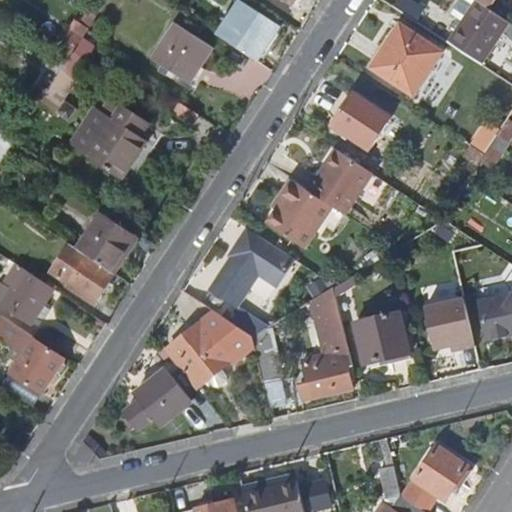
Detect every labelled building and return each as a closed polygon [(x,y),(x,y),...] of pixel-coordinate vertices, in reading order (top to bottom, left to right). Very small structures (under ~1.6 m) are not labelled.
[(407,0),(399,0),(394,9),(418,24),(425,12),(407,0)] [(457,34),(450,45),(482,66),(510,23),(485,8),(474,0),(463,0),(452,17),(458,21),(451,30),(457,34)] [(241,3),(219,37),(223,40),(244,55),(257,63),(280,29),(241,3)] [(75,21),(57,48),(72,57),(84,39),(98,18),(89,12),(81,26),(75,21)] [(213,48),(172,21),(148,57),(189,84),(213,48)] [(400,27),(372,70),(413,96),(441,54),(400,27)] [(32,95),(13,124),(23,131),(42,103),(32,95)] [(391,119),(353,95),(333,126),(370,151),(391,119)] [(121,179),(156,128),(111,99),(89,132),(101,141),(90,157),(121,179)] [(0,164),(14,143),(0,134),(0,164)] [(491,151),(487,158),(484,162),(493,168),(510,143),(501,136),(491,151)] [(470,148),(487,158),(491,151),(475,141),(470,148)] [(464,157),(480,168),(484,162),(487,158),(470,148),(464,157)] [(375,175),(338,150),(309,192),(335,208),(346,215),(347,216),(375,175)] [(309,192),(293,181),(280,200),(285,202),(270,226),(308,250),(335,208),(309,192)] [(101,217),(82,247),(118,271),(138,241),(101,217)] [(279,288),(297,261),(248,229),(239,244),(241,245),(211,292),(238,310),(260,276),(279,288)] [(53,276),(96,305),(118,271),(82,247),(75,243),(53,276)] [(22,276),(3,305),(31,325),(54,290),(20,268),(17,272),(22,276)] [(511,294),(480,301),(489,340),(511,335),(511,294)] [(460,347),(476,344),(470,317),(465,296),(426,305),(436,348),(459,342),(460,347)] [(232,324),(255,338),(269,330),(240,311),(232,324)] [(217,314),(167,351),(198,390),(213,379),(219,374),(232,364),(234,367),(258,350),(256,341),(255,338),(232,324),(217,314)] [(400,314),(356,324),(365,363),(389,358),(391,364),(410,360),(400,314)] [(0,319),(0,324),(11,331),(14,326),(1,318),(0,319)] [(338,331),(343,353),(350,351),(345,329),(338,331)] [(64,360),(20,331),(12,344),(25,352),(12,374),(41,395),(53,379),(59,375),(64,367),(64,360)] [(258,350),(264,384),(280,380),(272,337),(256,341),(258,350)] [(306,370),(309,382),(301,384),(305,402),(352,391),(347,369),(354,368),(350,351),(343,353),(311,360),(312,368),(306,370)] [(168,373),(136,397),(141,404),(125,417),(137,432),(154,420),(161,429),(193,404),(168,373)] [(213,379),(216,384),(222,379),(219,374),(213,379)] [(441,447),(407,499),(424,511),(434,511),(445,497),(450,501),(472,467),(441,447)] [(381,470),(392,510),(394,511),(424,511),(407,499),(401,497),(393,467),(381,470)] [(243,496),(247,511),(305,511),(297,482),(243,496)] [(191,511),(234,511),(232,503),(214,507),(207,508),(191,511)]
